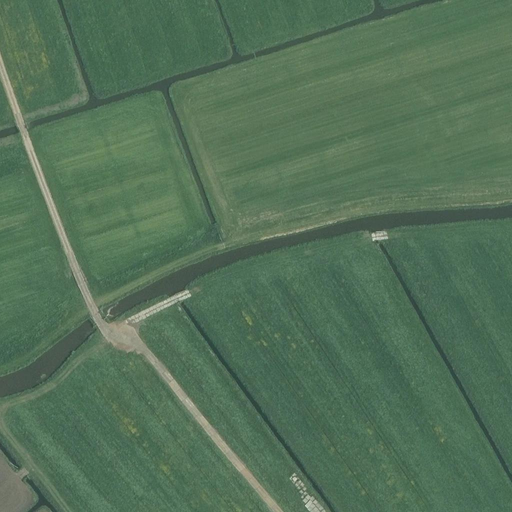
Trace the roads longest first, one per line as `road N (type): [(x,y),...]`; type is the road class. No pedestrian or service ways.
road 1 (track): [(0,62),(90,305),(108,333),(241,272),(351,242),(511,227)]
road 2 (track): [(0,356),(116,280),(219,236),(351,204),(511,186)]
road 3 (track): [(0,152),(151,107),(210,250)]
road 4 (track): [(108,333),(146,352),(278,511)]
